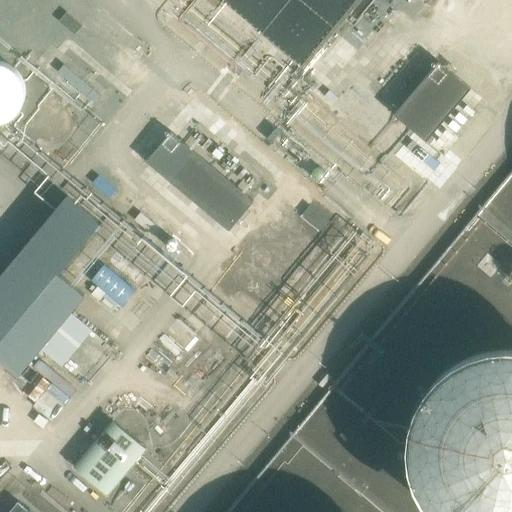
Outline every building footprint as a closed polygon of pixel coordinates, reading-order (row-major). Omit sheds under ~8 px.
[(231,0),(228,5),(310,67),(361,0),(231,0)] [(83,25),(66,12),(59,21),(75,34),(83,25)] [(26,90),(26,89),(25,85),(24,79),(21,74),(18,69),(14,65),(8,61),(0,59),(0,119),(5,119),(11,116),(16,112),(20,108),(23,102),(25,96),(26,90)] [(426,141),(471,88),(438,60),(432,67),(400,105),(393,114),(426,141)] [(74,123),(74,122),(73,118),(72,114),(68,109),(63,105),(55,103),(48,104),(42,107),(37,113),(36,117),(35,122),(36,129),(38,133),(41,136),(46,140),(49,141),(54,142),(60,141),(64,139),(67,137),(72,131),(73,126),(74,123)] [(170,131),(145,161),(229,230),(254,201),(170,131)] [(101,222),(67,194),(0,274),(0,360),(17,375),(70,312),(85,295),(58,273),(101,222)] [(331,220),(312,207),(303,217),(321,231),(331,220)] [(136,290),(104,264),(91,281),(122,306),(136,290)] [(511,511),(511,375),(496,373),(467,379),(445,391),(430,405),(417,426),(411,452),(415,484),(427,508),(430,511),(511,511)] [(112,420),(70,468),(106,499),(148,450),(112,420)] [(31,511),(18,501),(8,511),(31,511)]
